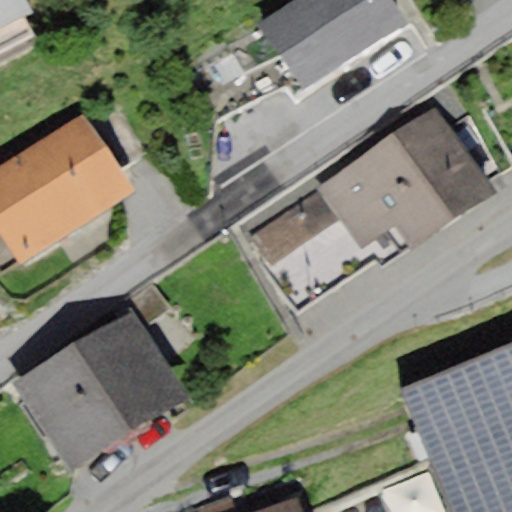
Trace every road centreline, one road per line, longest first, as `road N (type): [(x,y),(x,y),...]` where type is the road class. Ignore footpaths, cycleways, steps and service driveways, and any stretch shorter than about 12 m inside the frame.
road 1 (unclassified): [(0,355),(511,16)]
road 2 (unclassified): [(80,511),(511,219)]
